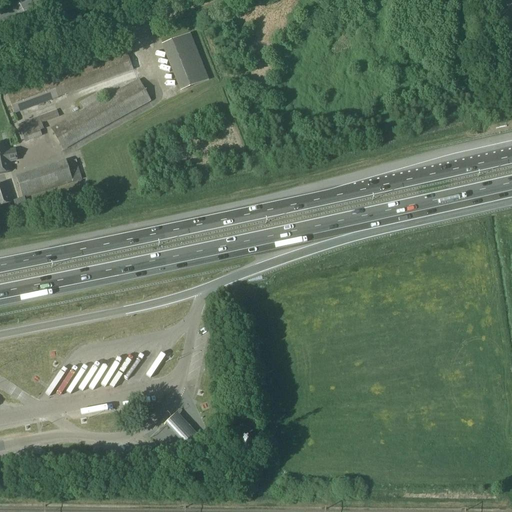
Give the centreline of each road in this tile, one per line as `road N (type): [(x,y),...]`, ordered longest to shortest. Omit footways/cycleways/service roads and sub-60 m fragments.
road 1 (motorway): [(511,156),(0,264)]
road 2 (motorway): [(0,291),(356,216)]
road 3 (motorway): [(356,216),(511,181)]
road 4 (motorway): [(214,284),(356,216)]
